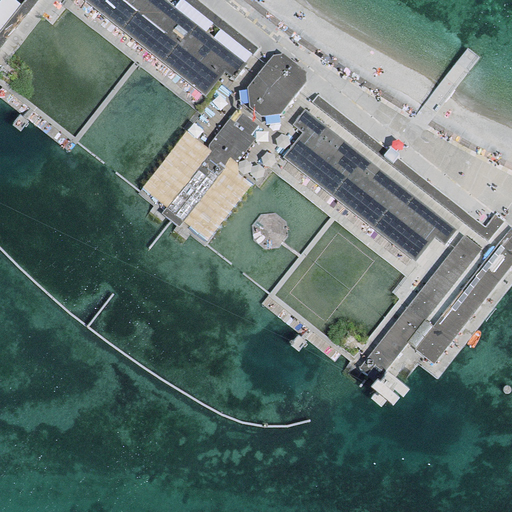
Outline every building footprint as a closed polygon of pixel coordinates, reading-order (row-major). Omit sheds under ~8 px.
[(259,54),(261,52),(195,0),(29,0),(0,37),(0,59),(47,0),(175,0),(253,62),(259,54)] [(235,84),(248,67),(163,0),(79,0),(208,102),(228,78),(235,84)] [(283,57),(273,60),(272,62),(250,90),(252,109),(263,119),(282,117),(306,87),(308,84),(308,76),(309,75),(284,55),(283,57)] [(394,157),(319,97),(314,104),(492,248),(508,228),(498,221),(489,233),(394,157)] [(259,127),(240,111),(211,146),(210,150),(212,154),(168,211),(183,225),(230,167),(232,168),(235,168),(257,141),(252,137),(259,127)] [(461,237),(309,116),(296,132),(304,139),(285,162),(418,269),(437,245),(448,254),(461,237)] [(511,240),(505,250),(508,253),(442,336),(439,333),(421,355),(439,369),(511,277),(511,240)] [(486,257),(467,242),(362,372),(381,387),(486,257)]
